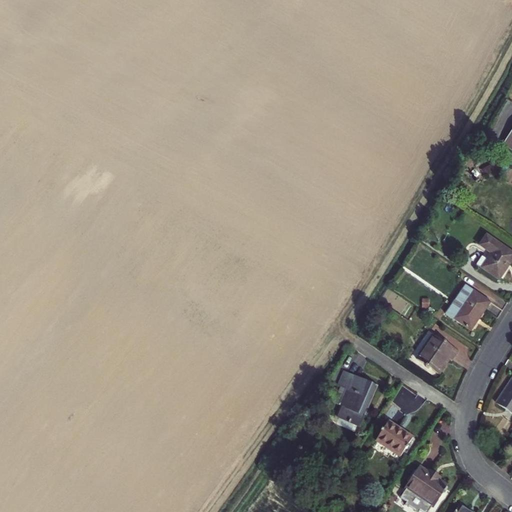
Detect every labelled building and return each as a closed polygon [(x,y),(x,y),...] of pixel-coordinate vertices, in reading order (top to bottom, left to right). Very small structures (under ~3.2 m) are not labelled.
[(511,129),(502,144),(511,150),(511,129)] [(486,259),(480,267),(500,280),(511,261),(511,250),(485,233),(477,244),(490,253),(486,259)] [(480,267),(486,259),(482,256),(476,264),(480,267)] [(491,303),(472,291),(454,318),(472,331),(491,303)] [(458,351),(433,335),(416,359),(439,374),(449,358),(452,360),(458,351)] [(346,409),(342,407),(337,417),(361,427),(378,386),(344,371),(338,386),(344,389),(353,393),(346,409)] [(511,378),(496,403),(511,413),(511,378)] [(337,405),(342,407),(346,409),(353,393),(344,389),(337,405)] [(413,438),(390,422),(377,441),(399,457),(413,438)] [(433,466),(429,472),(420,465),(406,484),(408,486),(401,495),(408,499),(406,502),(419,511),(420,508),(425,511),(427,511),(433,504),(435,505),(449,486),(439,479),(443,473),(433,466)]
